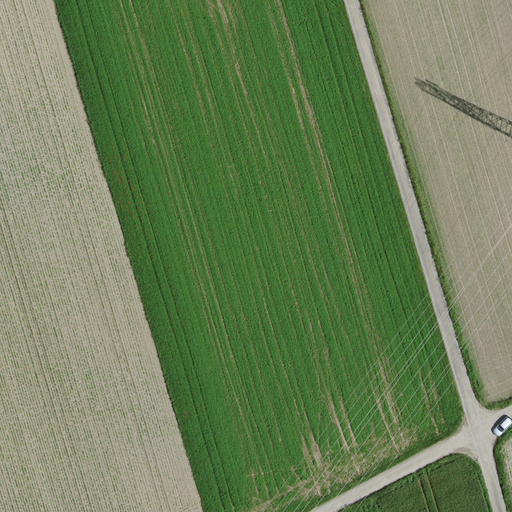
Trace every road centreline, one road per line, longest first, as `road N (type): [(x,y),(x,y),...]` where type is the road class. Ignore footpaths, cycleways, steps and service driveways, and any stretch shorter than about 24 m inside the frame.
road 1 (unclassified): [(500,511),(352,0)]
road 2 (track): [(327,511),(511,413)]
